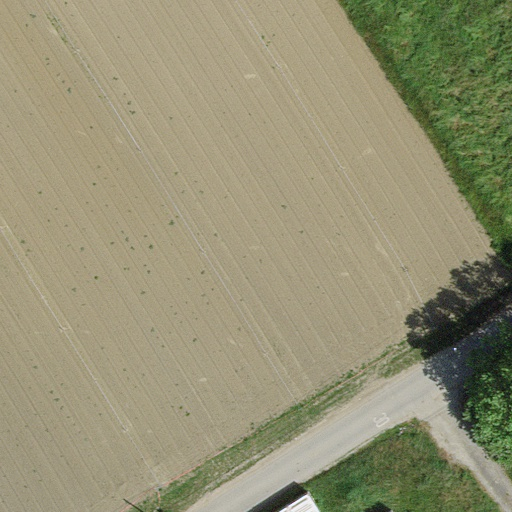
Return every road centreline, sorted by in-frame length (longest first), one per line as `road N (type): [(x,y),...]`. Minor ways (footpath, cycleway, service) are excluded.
road 1 (unclassified): [(228,511),(511,334)]
road 2 (track): [(511,491),(433,382)]
